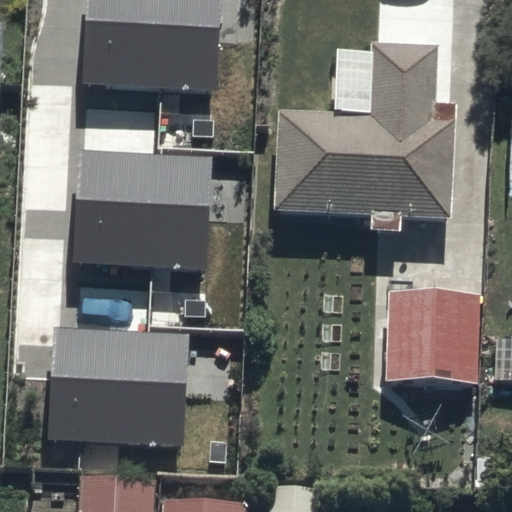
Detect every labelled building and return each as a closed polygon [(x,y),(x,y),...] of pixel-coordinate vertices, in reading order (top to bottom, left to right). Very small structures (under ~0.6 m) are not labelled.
[(220,0),(87,0),(83,84),(215,90),(220,0)] [(436,51),(366,48),(363,119),(273,115),(269,219),(449,227),(454,110),(434,109),(436,51)] [(210,157),(80,149),(73,263),(203,271),(210,157)] [(477,306),(384,304),(382,393),(475,395),(477,306)] [(188,334),(53,327),(47,440),(183,446),(188,334)] [(194,485),(157,485),(156,511),(243,511),(193,510),(194,485)] [(152,511),(153,491),(78,488),(75,511),(152,511)]
